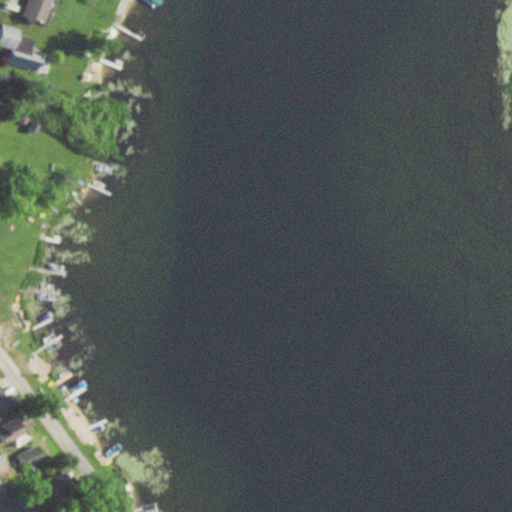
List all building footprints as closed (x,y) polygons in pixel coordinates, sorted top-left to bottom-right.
[(23,0),(16,17),(36,26),(46,0),(23,0)] [(1,64),(34,72),(38,57),(26,54),(31,37),(0,28),(0,48),(4,50),(1,64)] [(0,413),(10,408),(0,390),(0,413)] [(0,427),(0,447),(23,431),(14,418),(0,427)] [(37,462),(29,447),(9,457),(17,472),(37,462)] [(65,495),(60,479),(39,485),(44,501),(65,495)]
